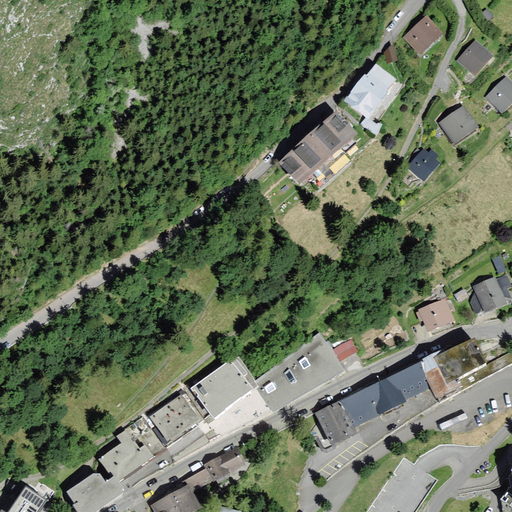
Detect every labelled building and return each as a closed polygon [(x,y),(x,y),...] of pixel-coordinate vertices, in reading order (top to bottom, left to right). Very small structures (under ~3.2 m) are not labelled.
[(417,26),(406,37),(421,53),(441,33),(426,18),(417,26)] [(467,51),(459,60),(476,74),(492,56),(475,42),(467,51)] [(394,80),(376,66),(362,83),(349,100),(368,114),(394,80)] [(511,84),(506,78),(488,96),(502,110),(511,101),(511,100),(511,84)] [(454,113),(441,122),(455,141),(476,127),(463,107),(454,113)] [(323,126),(283,162),(301,181),(308,175),(321,190),(353,160),(344,151),(360,136),(353,128),(349,131),(335,116),(323,126)] [(417,158),(410,166),(425,180),(439,164),(434,159),(438,155),(432,150),(428,154),(424,151),(417,158)] [(501,259),(493,261),(497,276),(506,273),(501,259)] [(511,284),(507,273),(475,287),(477,292),(480,299),(475,301),(472,303),(476,312),(483,308),(484,312),(495,307),(511,299),(511,294),(510,289),(511,288),(511,284)] [(463,292),(454,296),(458,303),(466,298),(463,292)] [(444,301),(420,312),(428,330),(437,326),(453,319),(444,301)] [(239,358),(187,393),(203,418),(207,423),(233,404),(256,388),(272,412),(303,395),(343,372),(320,335),(255,382),(239,358)] [(339,359),(358,350),(352,337),(333,345),(339,359)] [(382,382),(316,416),(320,426),(314,429),(327,452),(332,449),(359,435),(356,429),(405,404),(403,400),(430,387),(439,403),(511,365),(511,360),(508,353),(486,364),(474,341),(446,355),(443,351),(382,382)] [(222,436),(242,427),(272,412),(256,388),(233,404),(207,423),(215,436),(221,433),(222,436)] [(168,442),(182,432),(203,418),(187,393),(150,416),(144,421),(163,447),(168,442)] [(153,454),(163,447),(144,421),(142,418),(119,437),(124,444),(101,460),(112,476),(106,481),(100,473),(72,493),(85,511),(92,511),(101,506),(125,489),(120,481),(118,478),(127,471),(153,454)] [(182,432),(168,442),(163,447),(176,463),(196,451),(210,442),(208,439),(215,436),(207,423),(203,418),(182,432)] [(237,448),(204,465),(207,469),(212,480),(214,482),(246,465),(237,448)] [(187,486),(188,485),(191,491),(212,480),(207,469),(184,481),(187,486)] [(511,511),(511,479),(509,480),(511,491),(507,492),(500,504),(501,511),(511,511)] [(0,511),(38,511),(48,498),(25,482),(7,508),(1,504),(0,505),(0,511)] [(152,506),(155,511),(186,511),(191,509),(199,505),(191,491),(188,485),(187,486),(179,491),(152,506)]
